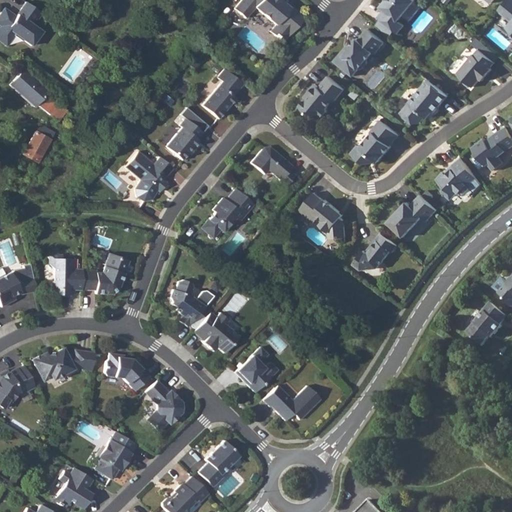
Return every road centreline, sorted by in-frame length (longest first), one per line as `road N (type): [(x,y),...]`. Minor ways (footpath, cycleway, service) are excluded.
road 1 (residential): [(511,90),(372,190),(353,187),(259,108)]
road 2 (residential): [(511,217),(434,296),(351,424)]
road 3 (residential): [(259,108),(175,209),(128,331)]
road 4 (residential): [(113,511),(219,408)]
road 5 (residential): [(128,331),(58,326),(0,348)]
road 6 (residential): [(219,408),(174,361),(128,331)]
